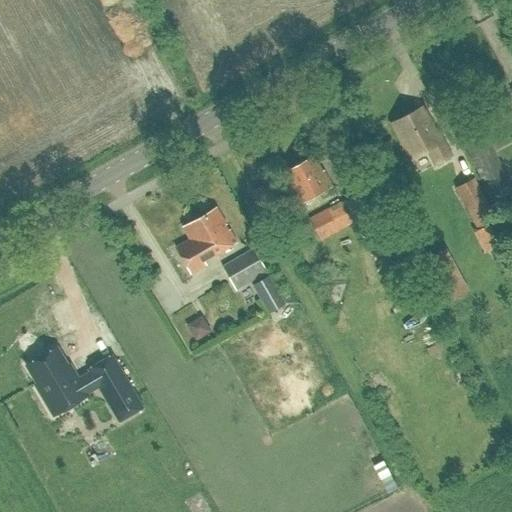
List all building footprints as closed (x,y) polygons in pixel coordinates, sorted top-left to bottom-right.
[(406,159),(426,148),(434,164),(450,155),(442,140),(437,131),(435,132),(421,107),(390,123),(403,148),(401,149),(406,159)] [(489,143),(468,153),(488,195),(509,185),(489,143)] [(323,169),(321,170),(313,156),(279,174),(296,206),(332,186),(323,169)] [(496,221),(473,178),(455,188),(477,231),(496,221)] [(381,209),(369,186),(340,201),(308,217),(319,241),(381,209)] [(502,193),(490,199),(499,219),(511,213),(502,193)] [(407,202),(392,210),(411,244),(425,236),(407,202)] [(216,208),(181,227),(188,239),(174,247),(189,274),(204,265),(202,262),(236,242),(216,208)] [(252,248),(221,265),(234,291),(266,273),(252,248)] [(452,290),(467,282),(460,268),(444,276),(452,290)] [(268,275),(251,285),(267,314),(285,304),(268,275)] [(409,292),(413,303),(424,298),(420,288),(409,292)] [(55,348),(26,365),(37,383),(35,385),(53,415),(87,395),(86,393),(98,385),(90,372),(78,379),(69,364),(66,366),(55,348)] [(382,460),(372,465),(386,493),(396,488),(382,460)]
